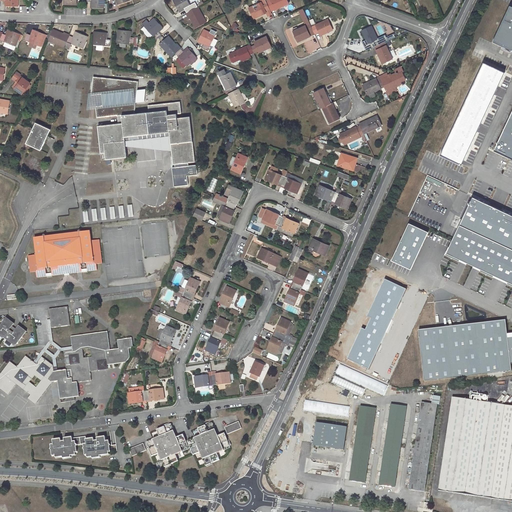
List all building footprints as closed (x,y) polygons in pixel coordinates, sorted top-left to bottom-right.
[(187,13),(186,13),(189,18),(190,18),(192,22),(193,21),(197,27),(206,22),(196,4),(191,7),(187,0),(174,0),(173,1),(179,11),(184,8),(187,13)] [(265,0),(260,0),(261,2),(249,8),(253,18),(270,11),(266,1),(265,0)] [(287,0),(268,0),(266,1),(270,11),(288,3),(287,0)] [(511,48),(511,7),(507,5),(491,41),(511,50),(511,48)] [(155,18),(144,27),(156,39),(161,35),(158,31),(163,27),(155,18)] [(328,19),(311,27),(313,30),(314,33),(319,31),(321,35),(333,30),(328,19)] [(310,23),(294,31),(298,41),(310,36),(308,32),(313,30),(311,27),(310,23)] [(372,26),(362,30),(368,43),(372,42),(374,46),(380,44),(372,26)] [(27,33),(24,40),(30,42),(28,45),(39,50),(43,40),(45,34),(34,29),(31,35),(27,33)] [(135,37),(129,37),(130,30),(118,29),(117,42),(134,44),(135,37)] [(215,35),(216,31),(211,29),(210,32),(203,29),(198,40),(204,43),(201,47),(208,50),(215,35)] [(0,39),(16,46),(21,34),(9,30),(7,35),(2,33),(3,33),(0,31),(0,39)] [(52,30),(48,40),(65,47),(65,46),(69,48),(71,44),(83,48),(88,36),(76,31),(74,37),(69,35),(70,34),(64,32),(63,33),(59,31),(58,32),(52,30)] [(110,39),(105,39),(106,32),(94,31),(93,44),(109,46),(110,39)] [(184,52),(180,48),(181,48),(177,43),(176,44),(173,41),(172,42),(167,36),(159,43),(171,57),(175,53),(179,57),(176,60),(183,68),(186,65),(187,66),(197,57),(189,48),(184,52)] [(267,36),(254,42),(256,45),(251,47),(254,52),(258,50),(259,52),(271,46),(267,36)] [(250,45),(229,54),(233,62),(241,58),(242,61),(251,57),(250,54),(254,52),(251,47),(250,45)] [(386,45),(376,50),(383,63),(392,58),(386,45)] [(384,87),(386,91),(392,88),(402,84),(401,82),(405,80),(402,73),(397,75),(397,73),(398,73),(398,72),(398,71),(397,71),(396,71),(396,72),(396,73),(391,75),(389,76),(385,78),(383,75),(379,76),(380,77),(384,87)] [(17,72),(13,77),(17,80),(16,82),(12,86),(22,94),(30,83),(20,76),(21,75),(17,72)] [(231,72),(221,77),(227,90),(229,89),(235,86),(237,85),(231,72)] [(135,113),(132,91),(138,90),(139,81),(94,76),(92,95),(102,94),(103,105),(96,106),(97,117),(118,115),(118,123),(98,125),(101,153),(105,152),(106,159),(127,157),(126,146),(124,136),(170,131),(172,151),(173,164),(195,162),(190,116),(177,118),(177,114),(181,113),(180,102),(148,105),(149,111),(135,113)] [(380,77),(363,84),(368,94),(384,87),(380,77)] [(231,92),(228,93),(235,106),(245,102),(238,88),(236,89),(231,92)] [(323,88),(314,92),(321,108),(322,107),(330,103),(323,88)] [(0,112),(8,114),(10,101),(0,99),(0,112)] [(330,103),(322,107),(330,123),(340,118),(332,102),(330,103)] [(511,158),(511,106),(492,149),(511,158)] [(377,115),(359,124),(360,125),(364,133),(382,125),(377,115)] [(36,122),(26,143),(41,150),(50,129),(36,122)] [(356,127),(340,134),(344,144),(364,135),(364,133),(360,125),(356,127)] [(172,151),(170,131),(124,136),(126,146),(172,151)] [(246,161),(247,157),(238,153),(236,158),(233,156),(230,164),(233,166),(231,169),(241,173),(246,161)] [(357,157),(341,153),(338,165),(354,170),(357,157)] [(269,170),(266,179),(278,184),(278,183),(282,185),(288,172),(283,170),(281,175),(269,170)] [(291,175),(289,178),(302,184),(303,180),(291,175)] [(285,177),(282,185),(285,187),(297,193),(302,184),(285,177)] [(215,197),(236,207),(237,203),(238,203),(243,191),(234,187),(229,185),(226,192),(227,195),(230,196),(228,199),(225,198),(225,197),(217,194),(215,197)] [(320,185),(316,194),(328,200),(328,199),(332,201),(336,192),(320,185)] [(336,192),(332,201),(336,203),(348,208),(352,199),(336,192)] [(225,206),(220,219),(229,223),(235,211),(234,211),(236,207),(215,197),(213,201),(225,206)] [(511,214),(473,198),(448,256),(511,283),(511,214)] [(99,208),(100,220),(107,220),(106,207),(99,208)] [(84,209),(84,221),(98,221),(97,209),(84,209)] [(195,217),(202,220),(203,216),(202,215),(203,211),(198,209),(195,217)] [(267,209),(263,218),(279,225),(283,217),(279,215),(279,214),(267,209)] [(283,217),(279,225),(295,232),(299,223),(287,218),(286,219),(283,217)] [(414,270),(430,231),(410,223),(394,262),(414,270)] [(36,255),(28,256),(30,272),(36,271),(37,277),(97,270),(96,264),(102,264),(99,240),(91,241),(90,231),(34,238),(36,255)] [(313,239),(309,248),(325,255),(329,246),(317,240),(317,241),(313,239)] [(262,249),(258,258),(270,264),(270,263),(274,265),(278,256),(262,249)] [(176,266),(180,267),(181,264),(175,261),(172,269),(174,269),(176,266)] [(299,269),(294,282),(293,286),(301,290),(308,274),(299,269)] [(180,287),(178,292),(192,298),(194,294),(195,294),(200,282),(191,278),(189,282),(185,290),(182,288),(180,287)] [(290,290),(285,302),(294,306),(301,290),(293,286),(291,290),(290,290)] [(222,299),(220,303),(229,307),(236,291),(227,287),(222,299)] [(177,291),(175,295),(182,298),(176,310),(186,314),(191,302),(192,298),(178,292),(177,291)] [(232,306),(230,313),(238,316),(241,310),(232,306)] [(68,307),(49,309),(52,328),(70,325),(68,307)] [(16,329),(12,326),(14,323),(6,317),(0,325),(0,336),(3,339),(4,337),(15,346),(27,331),(19,325),(16,329)] [(215,330),(214,334),(222,338),(229,322),(220,318),(215,330)] [(277,330),(275,334),(290,341),(292,337),(286,334),(291,322),(281,318),(276,330),(277,330)] [(160,342),(168,346),(170,342),(171,342),(176,330),(167,326),(165,331),(161,329),(158,337),(161,338),(160,342)] [(0,388),(8,395),(16,384),(30,395),(28,399),(35,405),(53,382),(58,381),(61,399),(75,397),(80,396),(78,382),(91,380),(90,371),(89,362),(107,359),(107,365),(126,362),(130,357),(129,349),(133,348),(132,338),(118,340),(119,349),(110,350),(108,331),(71,337),(73,350),(64,352),(67,370),(54,372),(53,365),(42,357),(36,364),(26,356),(17,367),(10,362),(0,374),(0,388)] [(211,338),(206,350),(215,354),(220,342),(225,344),(227,340),(222,338),(214,334),(212,338),(211,338)] [(273,338),(267,350),(277,354),(282,342),(289,345),(290,341),(275,334),(273,338)] [(141,339),(137,347),(143,349),(146,342),(141,339)] [(256,347),(254,353),(261,356),(263,350),(256,347)] [(107,359),(89,362),(90,371),(108,369),(107,365),(107,359)] [(256,362),(251,373),(252,373),(250,377),(257,380),(259,376),(260,377),(265,366),(256,362)] [(216,375),(212,375),(213,385),(217,384),(217,385),(231,383),(231,382),(234,381),(233,374),(230,375),(229,373),(216,375)] [(208,376),(195,378),(196,387),(209,386),(209,389),(213,389),(212,385),(213,385),(212,375),(208,376)] [(163,389),(146,391),(147,401),(151,400),(151,401),(164,399),(163,389)] [(143,402),(143,401),(147,401),(146,391),(128,393),(130,404),(143,402)] [(511,406),(453,398),(439,491),(511,501),(511,406)] [(422,402),(409,490),(424,492),(437,404),(422,402)] [(391,404),(379,485),(395,488),(407,407),(391,404)] [(360,406),(349,481),(365,483),(376,408),(360,406)] [(239,421),(225,427),(228,434),(242,428),(239,421)] [(220,459),(217,453),(230,447),(227,438),(220,441),(218,436),(212,422),(198,428),(201,435),(188,441),(193,455),(200,452),(206,465),(220,459)] [(343,450),(347,427),(316,423),(313,446),(343,450)] [(178,461),(176,454),(189,448),(185,440),(179,442),(177,437),(171,424),(157,430),(160,436),(147,442),(152,456),(158,453),(164,467),(178,461)] [(77,452),(76,446),(78,445),(84,444),(84,447),(83,449),(84,449),(85,455),(87,455),(87,457),(92,457),(92,458),(100,457),(100,456),(109,454),(109,452),(111,452),(117,451),(116,444),(111,445),(110,444),(109,440),(106,441),(105,436),(97,437),(98,440),(94,441),(94,438),(86,439),(86,436),(72,438),(72,437),(64,438),(65,441),(61,441),(61,438),(53,439),(53,444),(51,444),(51,448),(50,449),(52,450),(52,456),(55,455),(56,457),(63,457),(63,458),(71,457),(71,455),(76,455),(75,452),(77,452)] [(144,443),(129,449),(132,456),(146,450),(144,443)] [(322,468),(321,477),(333,479),(335,470),(322,468)]
